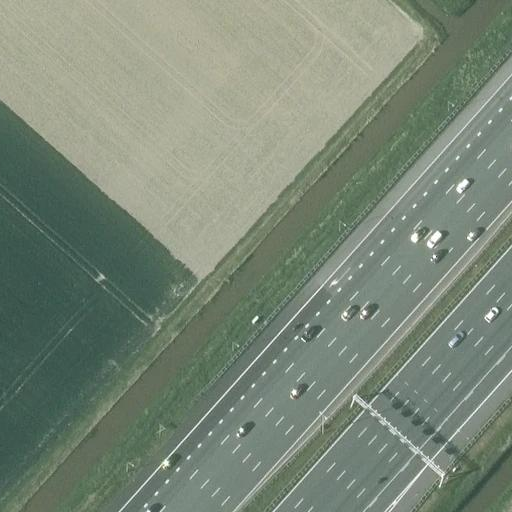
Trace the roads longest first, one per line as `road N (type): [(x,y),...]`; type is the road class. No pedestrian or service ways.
road 1 (motorway): [(511,151),(188,511)]
road 2 (motorway): [(316,511),(511,294)]
